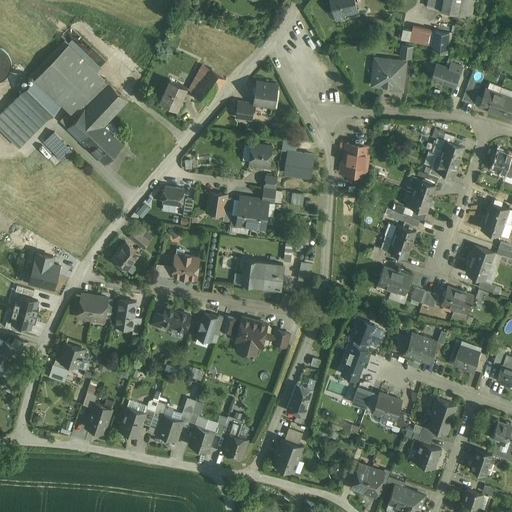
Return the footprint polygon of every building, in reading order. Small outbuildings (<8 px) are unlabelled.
[(330,0),(334,13),(343,11),(343,13),(357,9),(354,0),(330,0)] [(459,0),(428,0),(427,6),(457,12),(459,0)] [(219,18),(217,27),(225,28),(227,19),(219,18)] [(421,27),(413,26),(414,22),(412,30),(410,40),(418,42),(421,27)] [(434,29),(421,27),(418,42),(432,45),(434,29)] [(412,30),(403,28),(401,38),(410,40),(412,30)] [(449,31),(435,30),(435,29),(434,29),(432,45),(432,47),(447,53),(449,31)] [(181,38),(168,32),(165,38),(178,44),(181,38)] [(110,83),(69,43),(35,77),(62,104),(69,110),(60,120),(86,144),(103,126),(128,100),(110,83)] [(413,45),(401,44),(400,56),(412,57),(413,45)] [(405,61),(376,57),(372,84),(387,86),(388,83),(393,83),(392,89),(402,90),(405,61)] [(463,66),(451,62),(449,68),(459,72),(460,73),(463,66)] [(449,68),(437,63),(432,77),(454,86),(459,72),(449,68)] [(226,79),(211,69),(194,93),(210,104),(226,79)] [(62,104),(35,77),(20,92),(47,119),(62,104)] [(275,84),(263,82),(263,80),(258,79),(258,81),(257,81),(254,104),(274,106),(277,86),(275,84)] [(169,80),(160,102),(169,106),(169,105),(175,108),(175,109),(176,109),(179,101),(180,101),(186,87),(169,80)] [(476,82),(469,80),(467,87),(473,89),(476,82)] [(473,89),(467,87),(462,99),(468,101),(473,90),(473,89)] [(500,93),(486,88),(483,97),(478,95),(474,104),(493,111),(500,93)] [(479,92),(473,90),(468,101),(474,104),(478,95),(479,92)] [(47,119),(20,92),(12,101),(13,102),(38,127),(39,127),(47,119)] [(511,111),(511,97),(500,93),(493,111),(510,117),(511,111)] [(254,104),(238,101),(236,117),(252,119),(254,104)] [(38,127),(13,102),(0,115),(0,123),(21,144),(38,127)] [(122,144),(103,126),(86,144),(105,162),(122,144)] [(445,133),(435,129),(433,136),(443,139),(445,133)] [(55,132),(45,141),(59,156),(68,146),(55,132)] [(463,146),(444,139),(440,153),(458,159),(463,146)] [(272,146),(253,143),(252,154),(251,155),(250,163),(269,166),(272,146)] [(369,146),(347,144),(345,162),(342,162),(341,172),(366,175),(369,146)] [(511,156),(511,154),(500,150),(493,168),(506,173),(511,156)] [(287,152),(286,174),(313,175),(313,152),(287,152)] [(458,159),(440,153),(436,152),(431,167),(443,171),(453,175),(456,166),(457,165),(458,161),(458,160),(458,159)] [(443,171),(431,167),(429,173),(439,176),(441,177),(443,171)] [(429,173),(428,172),(425,178),(437,182),(439,176),(429,173)] [(277,176),(266,175),(264,187),(276,188),(277,176)] [(436,185),(418,179),(414,192),(431,198),(436,185)] [(184,188),(165,185),(165,188),(162,190),(162,193),(164,195),(163,201),(182,204),(184,188)] [(227,194),(210,191),(207,212),(213,212),(212,213),(214,213),(224,214),(225,210),(226,197),(227,194)] [(304,193),(293,192),(291,201),(302,203),(304,193)] [(431,198),(414,192),(409,205),(427,212),(431,198)] [(268,200),(241,196),(238,215),(237,224),(264,228),(268,200)] [(191,216),(194,199),(186,197),(183,215),(191,216)] [(234,198),(226,197),(225,210),(232,211),(234,198)] [(509,208),(491,202),(487,215),(505,221),(509,208)] [(232,214),(232,211),(225,210),(224,214),(223,220),(231,221),(232,214)] [(426,214),(414,210),(412,216),(424,220),(426,214)] [(505,221),(487,215),(482,228),(500,235),(505,221)] [(416,230),(399,223),(394,237),(412,243),(416,230)] [(149,240),(135,229),(130,235),(144,246),(149,240)] [(412,243),(394,237),(389,250),(407,256),(412,243)] [(140,252),(126,240),(113,257),(127,268),(140,252)] [(285,260),(293,260),(294,242),(286,241),(285,260)] [(511,244),(501,241),(499,246),(510,250),(511,244)] [(386,249),(374,245),(373,251),(384,255),(386,249)] [(494,252),(476,245),(471,258),(489,265),(494,252)] [(510,250),(499,246),(497,252),(508,256),(510,250)] [(59,265),(45,261),(47,254),(38,252),(32,274),(44,277),(42,283),(51,285),(54,276),(56,276),(59,265)] [(184,257),(176,255),(173,258),(172,261),(174,264),(174,265),(172,274),(173,274),(196,278),(199,257),(191,256),(191,254),(184,253),(184,257)] [(489,265),(471,258),(467,271),(484,278),(489,265)] [(283,264),(257,261),(245,259),(244,273),(236,272),(235,282),(243,283),(254,284),(281,288),(283,264)] [(313,263),(301,261),(298,279),(309,281),(313,263)] [(174,265),(157,263),(154,274),(173,277),(173,274),(172,274),(174,265)] [(398,270),(383,265),(377,283),(391,287),(398,270)] [(411,275),(398,270),(391,287),(405,292),(411,275)] [(493,292),(498,294),(501,286),(495,285),(481,279),(478,286),(493,291),(493,292)] [(461,289),(448,285),(441,302),(454,307),(461,289)] [(415,286),(411,297),(418,299),(422,288),(415,286)] [(427,290),(422,288),(418,299),(423,301),(427,290)] [(485,290),(479,288),(476,297),(481,299),(485,290)] [(474,294),(461,289),(454,307),(467,312),(474,294)] [(432,292),(427,290),(423,301),(428,303),(432,292)] [(8,319),(6,326),(26,331),(31,311),(40,313),(42,306),(38,305),(40,296),(19,291),(12,320),(8,319)] [(95,294),(82,292),(82,295),(80,307),(79,310),(78,311),(78,314),(79,317),(82,317),(83,316),(91,317),(95,294)] [(437,294),(432,292),(428,303),(433,305),(437,294)] [(108,296),(95,294),(91,317),(99,319),(100,320),(103,320),(105,318),(106,316),(105,314),(106,310),(108,298),(108,296)] [(301,296),(288,294),(287,303),(299,305),(301,296)] [(136,301),(120,298),(116,324),(131,326),(132,326),(134,316),(136,301)] [(191,314),(166,306),(163,314),(161,321),(162,321),(186,329),(191,314)] [(163,314),(154,311),(151,322),(160,325),(162,321),(161,321),(163,314)] [(218,316),(204,312),(196,335),(211,339),(213,332),(218,317),(218,316)] [(224,316),(218,314),(218,316),(218,317),(213,332),(219,334),(221,328),(225,317),(224,316)] [(237,318),(224,315),(224,316),(225,317),(221,328),(234,331),(237,318)] [(142,318),(134,316),(132,326),(131,326),(131,330),(139,332),(142,318)] [(267,323),(243,316),(237,339),(246,342),(243,352),(244,354),(245,355),(246,356),(248,356),(249,356),(250,355),(251,354),(255,355),(257,345),(261,345),(267,323)] [(375,324),(358,318),(352,336),(368,343),(371,337),(379,340),(383,330),(374,327),(375,324)] [(395,323),(388,321),(386,326),(393,329),(395,323)] [(290,333),(277,329),(273,342),(286,345),(290,333)] [(438,341),(415,332),(411,342),(410,343),(411,344),(407,353),(430,362),(433,354),(438,341)] [(22,350),(5,341),(2,346),(0,349),(0,354),(10,360),(16,362),(22,350)] [(84,348),(66,341),(60,358),(68,361),(66,367),(77,370),(79,365),(86,367),(89,359),(85,357),(85,355),(82,354),(84,348)] [(444,343),(438,341),(433,354),(439,356),(444,343)] [(480,351),(461,344),(454,364),(473,371),(480,351)] [(504,353),(497,350),(495,357),(493,361),(500,364),(504,353)] [(481,352),(475,369),(481,371),(487,354),(481,352)] [(10,360),(0,354),(0,371),(3,373),(10,360)] [(68,361),(60,358),(56,356),(54,363),(66,367),(68,361)] [(321,360),(313,357),(311,365),(318,367),(321,360)] [(370,364),(355,359),(353,366),(367,371),(370,364)] [(168,362),(166,369),(180,373),(182,366),(168,362)] [(511,367),(502,364),(496,379),(508,383),(509,381),(511,381),(511,367)] [(353,366),(352,366),(346,384),(362,390),(362,389),(361,388),(365,377),(366,378),(368,371),(367,371),(353,366)] [(313,390),(297,384),(287,409),(305,416),(313,390)] [(83,402),(91,405),(96,392),(89,389),(83,402)] [(402,399),(380,392),(373,412),(395,419),(398,409),(402,399)] [(456,404),(437,397),(428,426),(447,432),(456,404)] [(203,404),(187,398),(181,417),(197,422),(203,404)] [(112,407),(94,401),(87,424),(105,430),(112,407)] [(127,405),(119,428),(138,434),(146,411),(127,405)] [(411,414),(398,409),(395,419),(393,423),(406,428),(411,414)] [(183,419),(163,413),(159,427),(162,428),(160,434),(176,439),(183,419)] [(243,419),(228,414),(223,431),(229,433),(230,433),(237,435),(243,419)] [(359,427),(344,421),(341,431),(356,436),(359,427)] [(511,426),(498,421),(492,435),(507,440),(511,426),(511,425),(511,426)] [(215,433),(194,426),(188,444),(210,451),(215,433)] [(435,430),(423,426),(420,433),(433,437),(435,430)] [(303,432),(289,427),(285,439),(299,444),(303,432)] [(420,433),(407,428),(405,436),(418,440),(420,433)] [(237,435),(230,433),(229,433),(227,440),(226,439),(224,445),(225,445),(224,450),(242,457),(248,439),(237,435)] [(433,437),(420,433),(418,440),(421,441),(430,444),(433,437)] [(345,437),(337,434),(334,442),(342,445),(345,437)] [(285,439),(282,438),(273,463),(294,470),(303,446),(285,439)] [(430,444),(421,441),(414,460),(434,467),(441,448),(430,444)] [(492,453),(477,448),(470,469),(476,471),(477,468),(485,471),(491,453),(492,453)] [(505,451),(496,448),(494,454),(511,460),(511,456),(511,453),(505,451)] [(360,462),(353,460),(350,470),(356,472),(360,463),(360,462)] [(372,467),(360,463),(356,472),(351,486),(363,490),(372,467)] [(383,471),(372,467),(363,490),(375,494),(380,481),(383,471)] [(385,467),(383,471),(380,481),(386,483),(391,469),(385,467)] [(405,481),(389,475),(387,481),(394,484),(395,483),(403,486),(405,481)] [(403,486),(395,483),(394,484),(388,501),(401,505),(398,511),(418,511),(425,494),(403,486)] [(496,488),(484,484),(482,490),(494,494),(496,488)] [(483,492),(467,487),(463,501),(478,507),(483,492)] [(318,504),(306,500),(301,511),(315,511),(318,504)]
